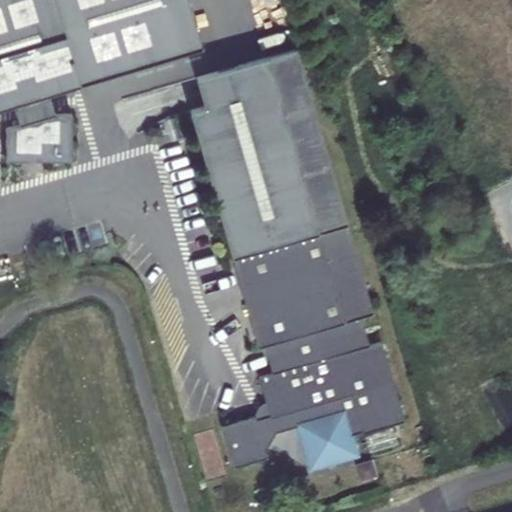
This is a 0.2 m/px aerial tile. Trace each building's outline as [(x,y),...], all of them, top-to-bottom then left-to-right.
[(0,0),(0,115),(8,113),(14,132),(1,136),(1,167),(71,164),(58,120),(46,123),(40,103),(203,57),(186,0),(0,0)] [(292,54),(214,76),(223,106),(199,113),(185,117),(230,271),(233,270),(346,237),(292,54)] [(214,76),(190,83),(199,113),(223,106),(214,76)] [(346,237),(233,270),(256,349),(264,347),(272,375),(259,379),(266,403),(270,417),(256,421),(255,418),(219,429),(231,469),(264,459),(263,453),(275,434),(296,428),(308,473),(358,460),(352,436),(362,433),(363,435),(404,424),(382,344),(370,347),(363,318),(369,317),(346,237)] [(256,421),(270,417),(266,403),(262,405),(258,409),(256,414),(255,418),(256,421)]
